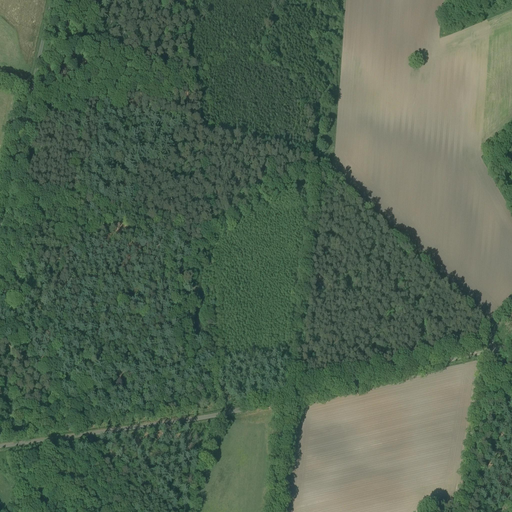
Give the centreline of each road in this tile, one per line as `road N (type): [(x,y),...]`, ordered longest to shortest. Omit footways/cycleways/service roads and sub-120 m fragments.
road 1 (track): [(32,83),(318,160),(288,400)]
road 2 (unclassified): [(511,345),(230,413),(0,446)]
road 3 (unclassified): [(0,230),(51,0)]
